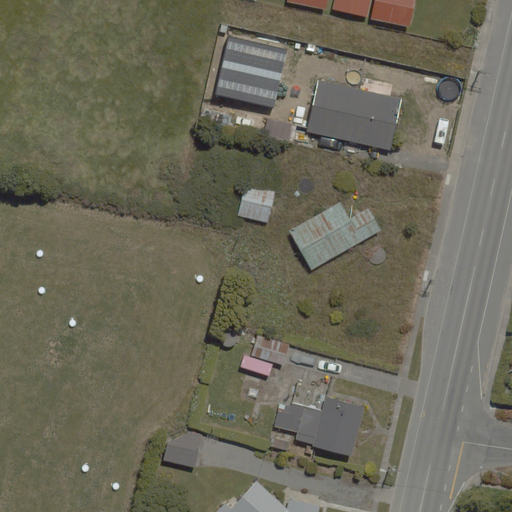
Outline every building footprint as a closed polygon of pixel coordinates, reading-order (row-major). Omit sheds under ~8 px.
[(288,0),(288,4),(326,11),(328,0),(288,0)] [(369,0),(335,0),(333,11),(366,18),(369,0)] [(376,0),(372,22),(410,28),(415,3),(400,0),(376,0)] [(385,151),(395,103),(317,86),(307,134),(385,151)] [(296,125),(244,112),(239,134),(290,146),(296,125)] [(241,188),(235,220),(269,226),(275,194),(241,188)] [(340,201),(286,234),(312,275),(382,232),(367,208),(351,219),(340,201)] [(349,457),(362,408),(325,398),(321,412),(305,408),(295,442),(349,457)] [(167,437),(161,463),(194,471),(201,444),(167,437)] [(315,511),(316,507),(289,501),(283,508),(258,484),(235,507),(228,500),(215,511),(315,511)]
